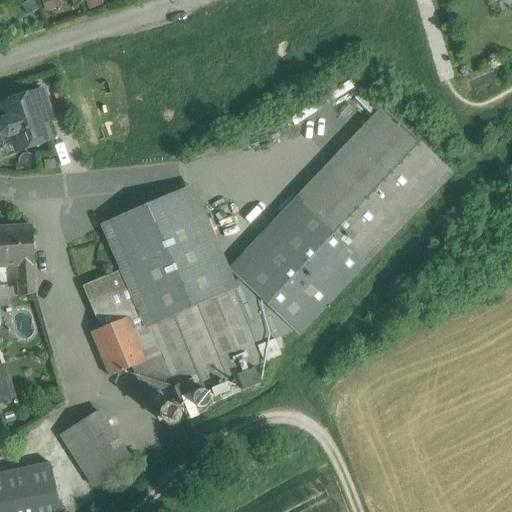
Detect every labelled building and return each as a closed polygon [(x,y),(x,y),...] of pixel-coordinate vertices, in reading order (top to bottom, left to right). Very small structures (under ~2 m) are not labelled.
[(43,91),(36,94),(45,123),(53,121),(43,91)] [(45,123),(36,94),(3,105),(7,119),(2,121),(0,125),(0,129),(2,134),(8,137),(13,136),(18,152),(51,141),(45,123)] [(231,266),(241,276),(307,206),(390,118),(380,109),(231,266)] [(390,118),(307,206),(365,261),(447,174),(390,118)] [(190,192),(167,202),(177,226),(201,216),(190,192)] [(167,202),(108,227),(118,251),(155,236),(177,226),(167,202)] [(365,261),(307,206),(241,276),(297,329),(299,331),(365,261)] [(231,286),(201,216),(177,226),(155,236),(165,259),(128,276),(132,284),(118,290),(129,317),(105,327),(92,333),(110,377),(133,368),(145,398),(175,385),(180,398),(207,387),(226,379),(237,374),(254,367),(264,363),(256,345),(234,289),(233,289),(231,286)] [(33,227),(0,228),(0,268),(18,267),(20,297),(37,294),(35,266),(33,227)] [(155,236),(118,251),(126,270),(128,276),(165,259),(155,236)] [(126,270),(87,286),(105,327),(129,317),(118,290),(132,284),(128,276),(126,270)] [(297,329),(241,276),(231,286),(233,289),(234,289),(256,345),(275,338),(297,329)] [(5,277),(0,277),(0,300),(9,299),(5,277)] [(256,345),(264,363),(282,356),(275,338),(256,345)] [(3,365),(0,365),(0,400),(12,397),(3,365)] [(254,367),(237,374),(243,390),(260,383),(254,367)] [(226,379),(207,387),(210,395),(212,399),(232,392),(226,379)] [(210,402),(211,399),(210,395),(208,392),(205,391),(202,390),(198,391),(196,393),(194,396),(193,399),(194,402),(196,405),(199,407),(202,408),(206,407),(209,405),(210,402)] [(98,411),(61,435),(70,448),(107,424),(98,411)] [(107,424),(70,448),(95,487),(132,463),(107,424)] [(0,470),(0,511),(59,511),(51,462),(0,470)]
